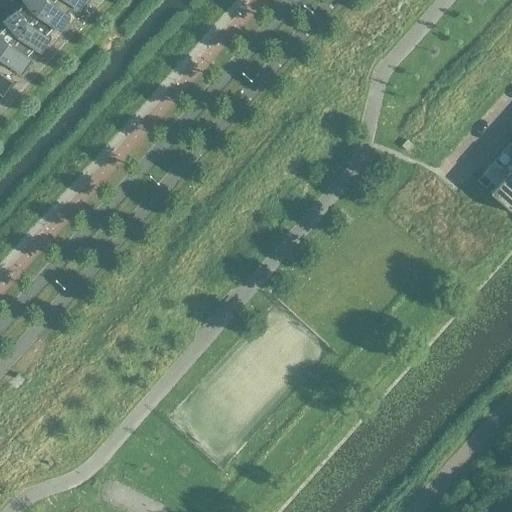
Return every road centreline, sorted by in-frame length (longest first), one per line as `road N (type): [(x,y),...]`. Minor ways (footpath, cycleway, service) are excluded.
road 1 (unclassified): [(0,365),(327,0)]
road 2 (unclassified): [(292,0),(0,326)]
